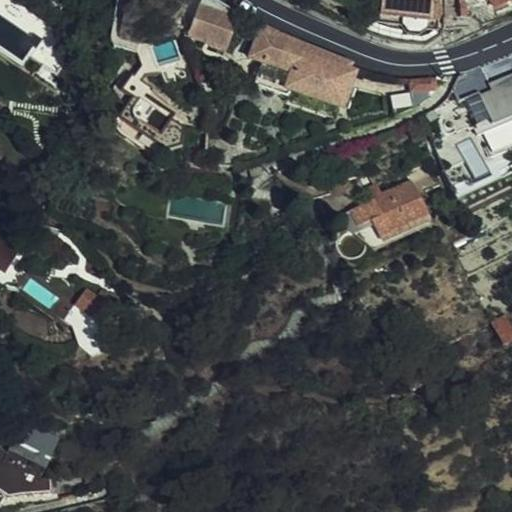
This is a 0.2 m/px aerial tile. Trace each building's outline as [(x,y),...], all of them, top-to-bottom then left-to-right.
[(194,0),(190,6),(185,26),(215,32),(232,6),(221,0),(194,0)] [(359,10),(373,12),(373,4),(394,6),(394,12),(412,15),(412,8),(420,9),(425,6),(425,0),(365,0),(365,3),(360,3),(359,10)] [(373,4),(373,12),(387,13),(392,21),(404,22),(412,15),(394,12),(394,6),(373,4)] [(248,15),(242,12),(239,20),(244,23),(240,34),(234,31),(230,42),(251,50),(244,74),(283,88),(285,81),(323,95),(327,97),(333,79),(340,57),(304,42),(285,34),(248,15)] [(251,50),(230,42),(228,42),(220,64),(224,66),(228,72),(231,74),(233,74),(235,74),(237,72),(244,74),(251,50)] [(141,52),(139,47),(126,52),(132,65),(145,61),(152,79),(180,68),(172,47),(172,44),(156,49),(141,52)] [(484,53),(448,67),(460,82),(467,90),(489,80),(484,53)] [(116,88),(103,108),(102,115),(105,121),(109,127),(136,146),(141,132),(161,102),(134,85),(138,79),(116,65),(112,73),(105,81),(116,88)] [(454,97),(459,109),(464,121),(511,99),(511,69),(489,80),(467,90),(454,97)] [(397,83),(402,98),(423,83),(423,74),(420,70),(395,70),(397,83)] [(285,81),(283,88),(284,90),(289,96),(294,100),(297,102),(302,102),(310,100),(320,104),(323,95),(285,81)] [(467,90),(460,82),(443,90),(445,95),(433,100),(444,117),(459,109),(454,97),(467,90)] [(472,127),(480,144),(497,137),(489,119),(472,127)] [(397,165),(401,175),(404,186),(427,179),(420,157),(397,165)] [(339,200),(345,217),(357,214),(364,235),(414,218),(404,186),(401,175),(366,186),(365,183),(354,186),(357,194),(339,200)] [(357,214),(345,217),(352,238),(364,235),(357,214)] [(0,258),(13,236),(5,232),(2,236),(0,235),(0,258)] [(76,279),(67,293),(93,310),(101,296),(76,279)] [(68,338),(81,346),(86,343),(90,341),(105,318),(93,310),(67,293),(51,282),(63,323),(68,338)] [(489,304),(478,309),(490,333),(508,324),(511,322),(511,301),(493,310),(489,304)] [(399,349),(384,355),(391,375),(406,368),(399,349)] [(75,477),(90,471),(81,452),(57,464),(60,471),(70,467),(75,477)] [(0,488),(22,486),(37,484),(37,469),(29,468),(18,464),(0,455),(0,488)]
